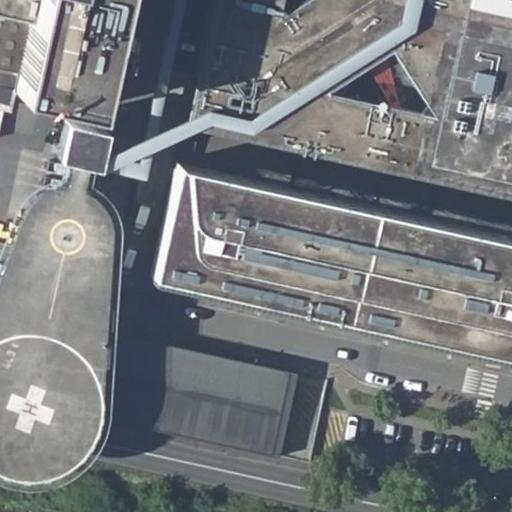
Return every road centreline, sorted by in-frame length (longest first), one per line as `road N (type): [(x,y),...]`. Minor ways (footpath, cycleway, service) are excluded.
road 1 (residential): [(511,391),(0,271)]
road 2 (primary): [(0,420),(424,511)]
